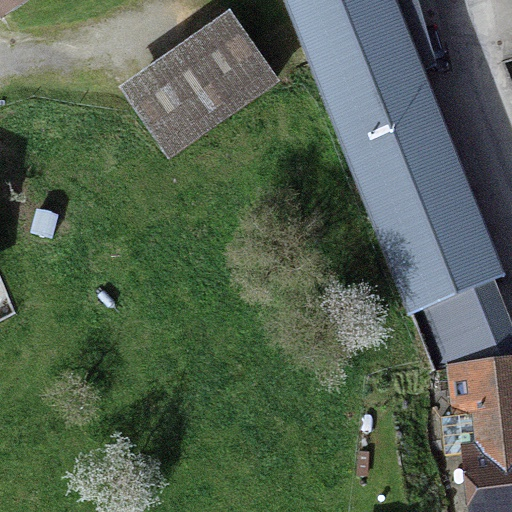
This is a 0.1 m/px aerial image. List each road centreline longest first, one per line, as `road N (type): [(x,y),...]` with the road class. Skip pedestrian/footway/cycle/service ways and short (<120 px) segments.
road 1 (residential): [(455,0),(511,195)]
road 2 (track): [(0,49),(20,52),(165,14)]
